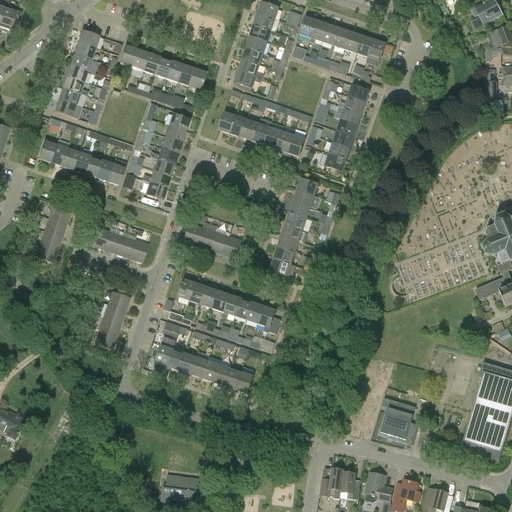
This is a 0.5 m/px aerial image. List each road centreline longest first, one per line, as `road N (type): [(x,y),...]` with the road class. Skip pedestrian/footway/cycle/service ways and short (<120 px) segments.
road 1 (residential): [(319,443),(239,431),(117,390)]
road 2 (residential): [(156,281),(195,164),(276,192)]
road 3 (residential): [(511,484),(319,443)]
road 4 (residential): [(117,390),(70,372),(0,269)]
road 5 (residential): [(401,95),(417,48),(414,30),(333,0)]
